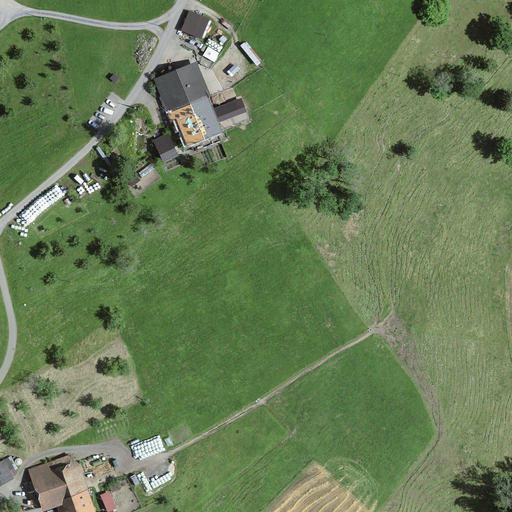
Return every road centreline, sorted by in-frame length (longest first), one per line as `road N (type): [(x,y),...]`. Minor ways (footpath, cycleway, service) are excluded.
road 1 (unclassified): [(0,224),(135,95),(184,0)]
road 2 (track): [(24,11),(137,26),(167,17),(180,0)]
